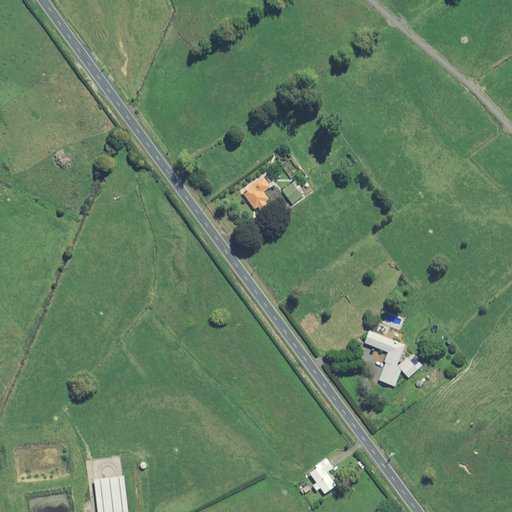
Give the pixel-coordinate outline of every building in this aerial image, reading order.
[(273,187),(265,177),(244,192),(257,209),(260,207),(263,211),(270,206),(267,201),(271,199),(266,192),(273,187)] [(308,195),(298,181),(285,191),(295,204),(308,195)] [(278,188),(273,191),(279,199),(283,195),(278,188)] [(406,353),(403,352),(406,345),(371,331),(367,343),(390,352),(386,361),(388,362),(381,380),(394,385),(401,368),(399,367),(401,362),(403,363),(406,353)] [(411,377),(423,365),(412,355),(400,367),(411,377)] [(424,381),(423,380),(422,379),(421,379),(420,379),(419,379),(418,380),(417,380),(417,381),(416,382),(416,383),(416,384),(416,385),(417,386),(417,387),(418,387),(418,388),(419,388),(420,388),(421,388),(422,388),(423,387),(424,386),(425,385),(425,384),(425,383),(425,382),(424,381)] [(336,468),(329,458),(317,467),(319,469),(312,473),(319,483),(315,486),(318,491),(323,488),(327,494),(338,486),(329,472),(336,468)] [(149,461),(148,461),(147,461),(146,461),(145,462),(144,462),(144,463),(143,464),(143,465),(143,466),(143,467),(144,468),(145,469),(146,469),(147,470),(148,469),(149,469),(150,468),(151,468),(151,467),(151,466),(151,465),(151,464),(151,463),(150,462),(149,462),(149,461)] [(131,511),(128,476),(97,479),(100,511),(131,511)] [(313,489),(310,485),(302,490),(305,495),(313,489)]
